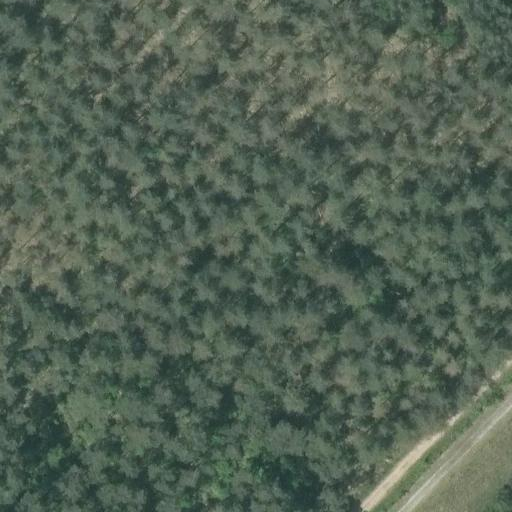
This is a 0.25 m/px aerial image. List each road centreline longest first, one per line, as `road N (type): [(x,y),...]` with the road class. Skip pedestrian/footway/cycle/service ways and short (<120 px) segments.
road 1 (track): [(511,352),(361,511)]
road 2 (track): [(408,511),(511,403)]
